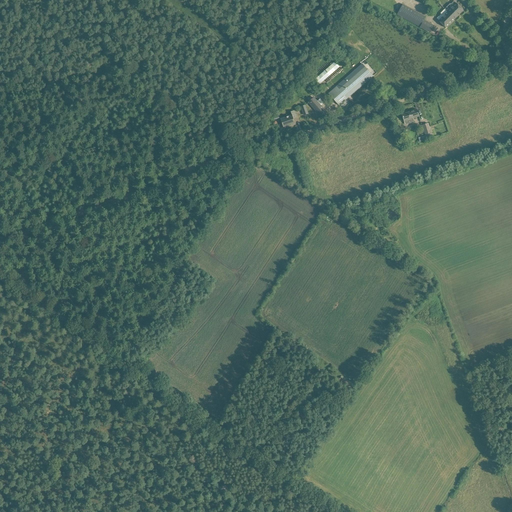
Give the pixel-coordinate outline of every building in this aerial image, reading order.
[(445,28),(463,10),(456,3),(438,21),(445,28)] [(425,17),(402,4),(397,14),(430,33),(434,26),(424,20),(425,17)] [(435,12),(438,15),(445,8),(442,5),(435,12)] [(342,70),(332,58),(332,59),(335,62),(313,80),(311,77),(310,78),(320,89),(318,86),(339,67),(342,70)] [(336,87),(329,93),(333,98),(332,99),(332,100),(333,101),(334,101),(335,101),(339,105),(347,99),(373,76),(362,64),(336,87)] [(314,97),(308,102),(309,103),(323,119),(329,115),(321,106),(324,103),(320,99),(317,101),(314,97)] [(402,114),(405,124),(414,121),(413,118),(419,116),(416,109),(402,114)] [(290,125),(291,126),(295,124),(293,119),(296,118),(295,113),(294,110),(291,112),(292,115),(280,119),(283,127),(290,125)] [(425,135),(431,133),(428,123),(422,125),(425,135)]
